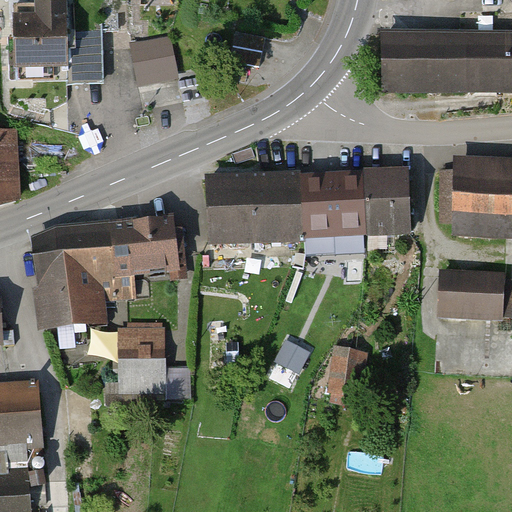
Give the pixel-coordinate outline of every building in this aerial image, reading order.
[(67,74),(66,4),(12,5),(14,75),(67,74)] [(75,83),(107,83),(107,31),(80,31),(80,51),(75,51),(75,83)] [(170,35),(131,43),(139,80),(178,72),(170,35)] [(266,41),(237,35),(231,65),(260,71),(266,41)] [(511,40),(380,40),(380,104),(511,105),(511,40)] [(0,208),(17,204),(13,134),(0,133),(0,208)] [(511,167),(455,167),(455,245),(511,245),(511,167)] [(411,176),(204,184),(207,255),(414,247),(411,176)] [(180,280),(172,223),(55,238),(27,249),(38,338),(109,332),(105,290),(180,280)] [(507,280),(440,277),(438,326),(504,329),(507,280)] [(166,398),(164,333),(117,334),(119,399),(166,398)] [(278,364),(305,373),(313,349),(287,340),(278,364)] [(368,355),(335,351),(327,406),(361,410),(368,355)] [(39,389),(0,391),(0,454),(44,451),(39,389)] [(32,511),(30,476),(0,478),(0,511),(32,511)]
